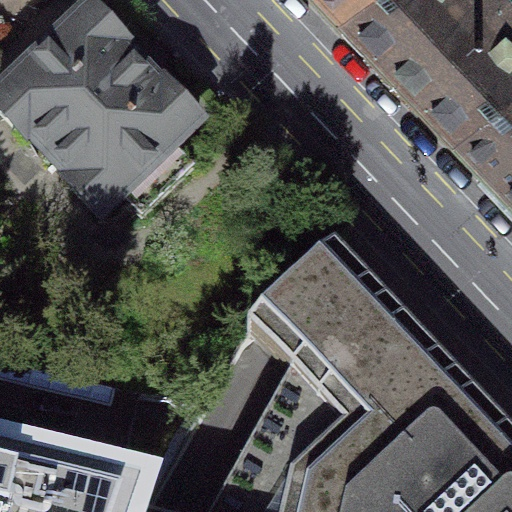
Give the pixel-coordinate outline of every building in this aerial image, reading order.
[(511,0),(347,0),(358,10),(454,112),(511,57),(511,0)] [(90,18),(0,104),(0,114),(27,142),(29,140),(72,184),(69,187),(101,221),(123,199),(142,219),(193,170),(174,151),(196,129),(165,96),(162,99),(140,77),(119,54),(122,51),(90,18)] [(511,57),(454,112),(488,148),(511,173),(511,57)] [(511,511),(511,436),(337,253),(339,252),(337,250),(335,252),(334,251),(248,333),(249,334),(247,335),(249,337),(250,336),(290,380),(290,381),(291,382),(216,511),(511,511)] [(139,511),(145,494),(117,487),(118,485),(0,456),(0,511),(139,511)]
